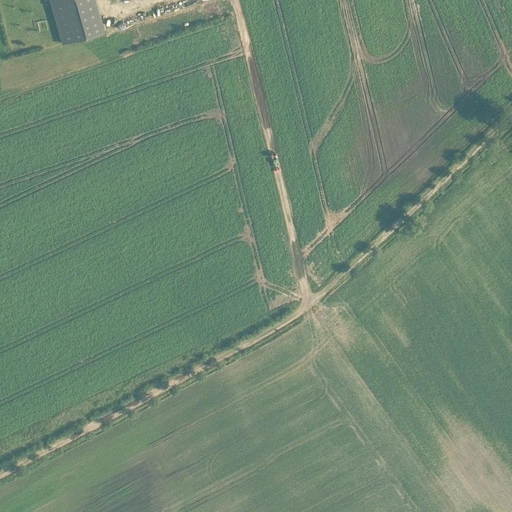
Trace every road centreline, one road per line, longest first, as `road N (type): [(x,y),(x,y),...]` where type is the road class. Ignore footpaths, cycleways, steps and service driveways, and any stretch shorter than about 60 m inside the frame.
road 1 (track): [(308,304),(0,476)]
road 2 (track): [(232,0),(308,304)]
road 3 (track): [(308,304),(511,112)]
